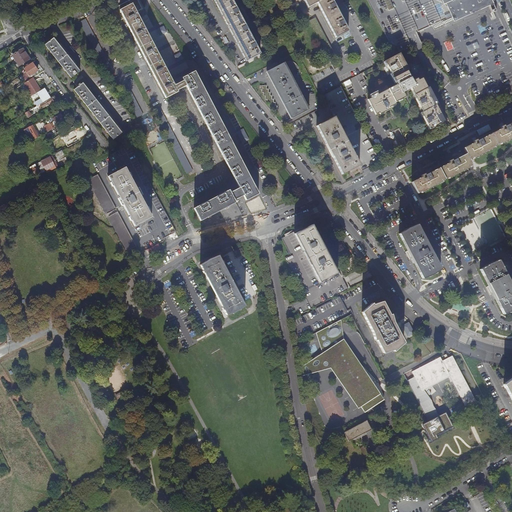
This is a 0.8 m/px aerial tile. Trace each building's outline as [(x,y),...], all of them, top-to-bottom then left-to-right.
[(259,194),(195,71),(182,78),(184,80),(174,85),(136,12),(142,9),(137,0),(129,0),(110,10),(116,22),(124,18),(165,98),(177,92),(177,90),(186,85),(239,188),(231,192),(229,190),(194,208),(201,221),(236,202),(235,200),(243,195),(246,200),(259,194)] [(216,0),(248,60),(261,53),(232,0),(216,0)] [(306,0),(310,6),(318,2),(336,37),(348,30),(332,0),(306,0)] [(367,0),(396,54),(411,47),(407,39),(411,37),(418,34),(416,31),(437,22),(448,17),(450,16),(452,16),(453,18),(463,14),(464,10),(468,8),(472,7),(472,6),(476,8),(491,1),(489,0),(367,0)] [(492,4),(493,3),(494,3),(492,0),(489,0),(491,1),(476,8),(472,6),(472,7),(468,8),(464,10),(463,14),(453,18),(454,21),(489,5),(492,4)] [(317,17),(311,19),(313,26),(317,25),(317,24),(319,23),(317,17)] [(111,69),(85,19),(79,22),(105,72),(111,69)] [(156,29),(160,36),(166,32),(163,26),(156,29)] [(421,42),(418,34),(411,37),(407,39),(411,47),(415,45),(421,42)] [(53,37),(45,44),(71,78),(80,71),(73,62),(75,61),(61,44),(60,46),(53,37)] [(13,55),(17,62),(27,55),(23,49),(13,55)] [(173,56),(176,62),(183,59),(179,52),(173,56)] [(27,55),(17,62),(19,66),(29,60),(27,55)] [(397,58),(382,66),(391,83),(403,76),(406,75),(397,58)] [(23,68),(26,72),(35,67),(32,62),(23,68)] [(308,110),(284,62),(267,71),(292,119),(308,110)] [(38,71),(35,67),(26,72),(25,73),(28,79),(36,74),(35,72),(38,71)] [(423,93),(418,84),(414,86),(413,84),(409,86),(403,76),(391,83),(390,84),(393,90),(398,100),(400,99),(407,95),(410,101),(411,100),(423,93)] [(42,89),(34,77),(25,83),(33,95),(42,89)] [(121,88),(137,118),(143,114),(128,85),(124,87),(119,78),(113,81),(118,90),(121,88)] [(74,89),(113,139),(123,131),(97,98),(96,99),(82,82),(74,89)] [(266,86),(259,85),(259,89),(261,89),(261,92),(263,92),(263,95),(265,95),(265,99),(267,99),(267,102),(268,102),(268,106),(270,106),(270,109),(277,109),(277,106),(275,106),(275,102),(273,102),(273,99),(272,99),(272,96),(270,96),(270,92),(268,92),(268,89),(266,89),(266,86)] [(43,89),(36,94),(39,99),(34,102),(36,106),(49,99),(43,89)] [(369,102),(366,103),(373,119),(377,117),(378,119),(388,114),(387,111),(392,109),(392,108),(402,103),(400,99),(398,100),(393,90),(376,98),(375,96),(368,100),(369,102)] [(423,93),(411,100),(419,116),(434,109),(435,109),(426,92),(423,93)] [(55,100),(53,97),(40,105),(40,104),(37,106),(39,109),(42,107),(42,108),(55,100)] [(161,125),(167,122),(159,107),(153,110),(161,125)] [(443,126),(434,109),(419,116),(418,117),(427,134),(443,126)] [(60,114),(53,119),(57,125),(64,121),(60,114)] [(47,132),(53,129),(51,125),(47,119),(44,121),(48,127),(45,129),(47,132)] [(420,191),(421,192),(442,181),(441,180),(447,176),(448,177),(469,166),(469,165),(472,164),(469,158),(472,156),(473,157),(511,136),(511,121),(504,125),(502,121),(498,123),(500,127),(477,140),(474,136),(471,137),(473,142),(463,147),(466,152),(452,159),(450,156),(447,158),(449,161),(425,174),(423,171),(419,172),(421,176),(411,181),(417,192),(420,191)] [(167,123),(162,126),(187,173),(193,170),(167,123)] [(355,174),(330,125),(311,134),(337,183),(355,174)] [(33,126),(25,130),(27,135),(31,133),(34,140),(39,137),(33,126)] [(57,128),(48,134),(49,137),(59,131),(57,128)] [(243,143),(249,140),(244,129),(237,132),(243,143)] [(47,158),(42,160),(46,168),(45,169),(45,170),(54,165),(50,157),(47,159),(47,158)] [(152,218),(126,167),(119,170),(108,176),(135,226),(146,220),(152,218)] [(136,246),(98,174),(87,180),(126,252),(136,246)] [(409,228),(399,234),(422,278),(432,275),(441,269),(417,224),(409,228)] [(318,284),(337,274),(312,225),(294,233),(318,284)] [(158,243),(147,250),(149,254),(161,248),(158,243)] [(244,306),(217,256),(208,259),(199,265),(225,316),(235,312),(244,306)] [(489,263),(480,269),(504,313),(511,310),(511,285),(498,259),(489,263)] [(374,304),(362,312),(372,331),(374,340),(376,339),(382,352),(389,349),(389,350),(404,342),(394,322),(391,313),(390,314),(383,301),(375,305),(374,304)] [(334,360),(330,368),(357,409),(360,407),(362,410),(382,398),(358,361),(345,347),(348,345),(343,338),(340,320),(316,333),(322,353),(325,360),(330,356),(334,360)] [(402,325),(407,336),(414,333),(409,322),(402,325)] [(358,361),(348,345),(345,347),(358,361)] [(325,360),(322,353),(300,368),(301,376),(330,368),(334,360),(330,356),(325,360)] [(439,357),(411,371),(414,377),(407,380),(428,421),(438,416),(439,415),(437,413),(435,409),(433,405),(431,400),(428,395),(431,394),(429,390),(432,387),(431,385),(449,376),(467,409),(477,404),(452,355),(441,361),(439,357)] [(511,377),(503,384),(511,401),(511,377)] [(384,400),(382,398),(362,410),(364,413),(372,408),(384,400)] [(366,421),(343,433),(346,438),(348,442),(371,429),(366,421)] [(370,455),(365,446),(359,449),(364,458),(370,455)]
